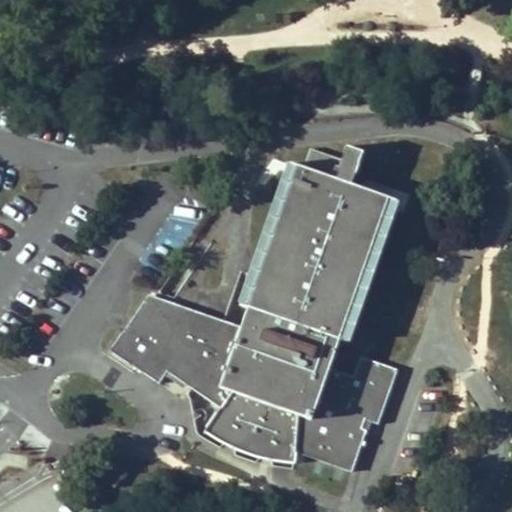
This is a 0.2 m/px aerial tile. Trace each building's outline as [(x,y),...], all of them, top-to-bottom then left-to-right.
[(434,173),(441,148),(411,139),(404,164),(434,173)] [(342,160),(335,179),(351,185),(356,173),(363,151),(346,146),(340,159),(342,160)] [(242,328),(224,321),(192,309),(150,294),(134,319),(125,332),(125,333),(124,334),(122,334),(121,332),(108,351),(133,368),(135,365),(159,383),(167,371),(169,373),(174,366),(192,379),(188,385),(221,408),(205,432),(221,441),(235,448),(249,453),(264,458),(279,461),(294,462),(297,453),(351,472),(366,431),(362,428),(365,420),(378,424),(389,392),(398,369),(362,357),(354,377),(329,368),(339,339),(388,198),(360,188),(351,185),(335,179),(342,160),(340,159),(311,149),(303,168),(299,166),(242,328)] [(401,171),(397,182),(420,191),(424,179),(401,171)] [(192,379),(174,366),(169,373),(188,385),(192,379)] [(98,476),(116,487),(127,471),(110,460),(98,476)]
